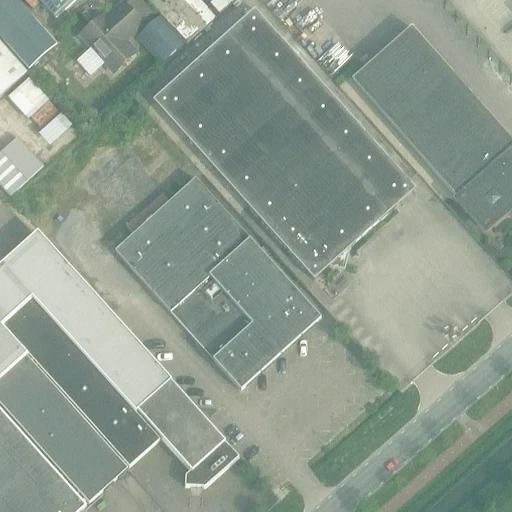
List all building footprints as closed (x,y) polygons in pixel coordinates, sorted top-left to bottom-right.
[(15,0),(0,0),(0,38),(4,43),(29,71),(57,47),(32,18),(15,0)] [(75,0),(36,0),(54,19),(75,0)] [(91,49),(77,61),(91,77),(105,64),(114,74),(135,55),(124,43),(142,27),(123,6),(105,22),(102,19),(82,38),(91,49)] [(254,12),(153,103),(314,282),(330,268),(343,272),(349,251),(415,192),(254,12)] [(160,18),(138,38),(163,65),(184,46),(160,18)] [(511,143),(411,30),(351,82),(458,203),(485,233),(500,219),(497,217),(511,203),(511,143)] [(0,44),(0,98),(26,75),(0,44)] [(116,254),(146,287),(241,393),(320,321),(195,182),(116,254)] [(0,511),(81,511),(86,508),(61,480),(63,477),(89,506),(101,495),(116,481),(127,471),(126,469),(128,468),(129,470),(160,442),(161,441),(136,413),(170,382),(37,234),(2,266),(0,266),(0,511)] [(170,382),(136,413),(190,473),(185,477),(184,489),(205,490),(239,460),(170,382)]
